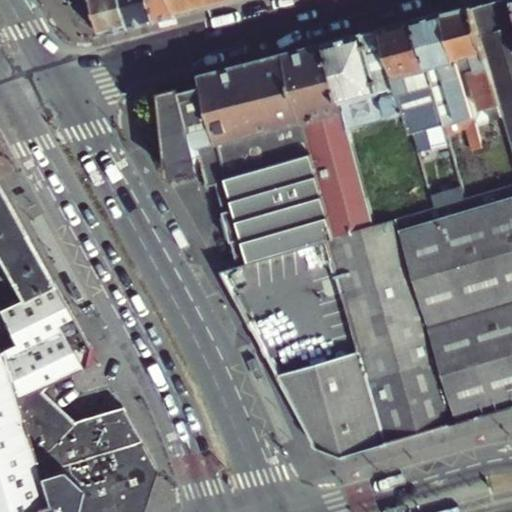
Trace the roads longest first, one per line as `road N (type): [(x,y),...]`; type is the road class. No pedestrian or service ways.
road 1 (primary): [(272,511),(187,325),(55,84)]
road 2 (primary): [(12,95),(172,387),(217,511)]
road 3 (residential): [(55,84),(370,0)]
road 4 (primary): [(511,457),(306,511)]
